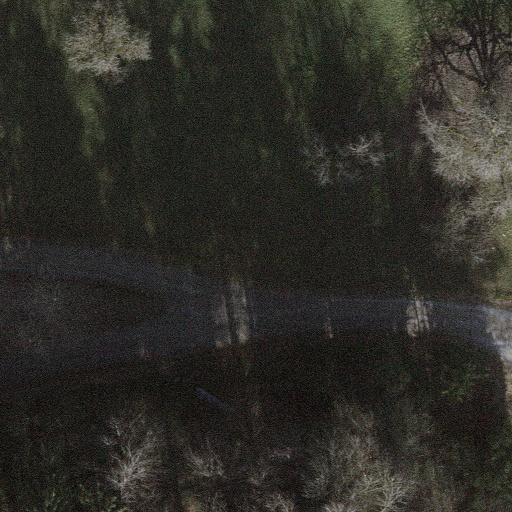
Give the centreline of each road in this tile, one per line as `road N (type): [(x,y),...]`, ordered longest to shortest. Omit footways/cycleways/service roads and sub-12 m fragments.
road 1 (track): [(247,323),(458,324),(511,339)]
road 2 (track): [(0,268),(129,275),(247,323)]
road 3 (track): [(247,323),(0,381)]
